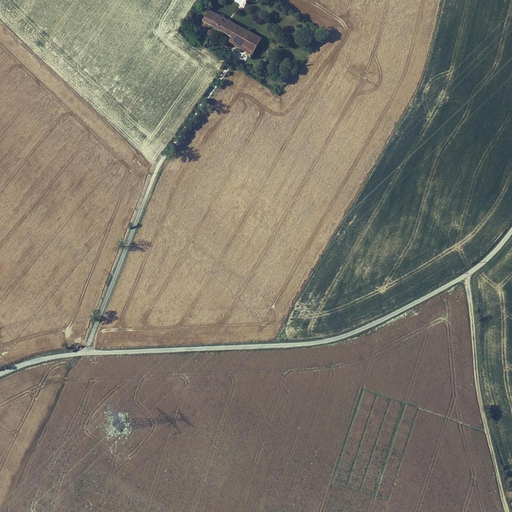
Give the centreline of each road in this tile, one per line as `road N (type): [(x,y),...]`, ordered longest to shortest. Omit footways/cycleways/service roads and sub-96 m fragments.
road 1 (unclassified): [(0,374),(84,352),(327,340),(468,273),(511,230)]
road 2 (track): [(468,273),(490,454),(506,492)]
road 3 (track): [(157,168),(238,54)]
